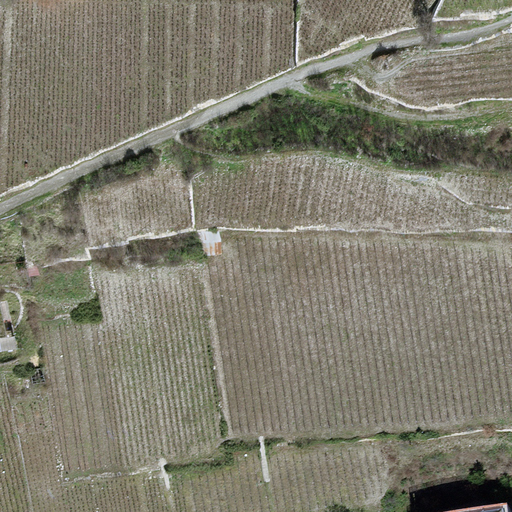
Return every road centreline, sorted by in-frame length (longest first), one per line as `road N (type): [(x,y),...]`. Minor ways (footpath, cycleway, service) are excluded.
road 1 (track): [(0,210),(290,77),(511,19)]
road 2 (tertiary): [(511,55),(0,137)]
